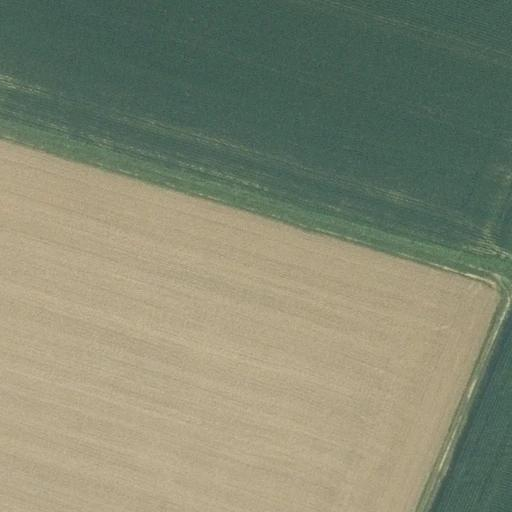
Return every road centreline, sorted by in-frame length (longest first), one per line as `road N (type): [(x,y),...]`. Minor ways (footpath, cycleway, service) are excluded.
road 1 (track): [(511,289),(0,136)]
road 2 (track): [(430,511),(511,307)]
